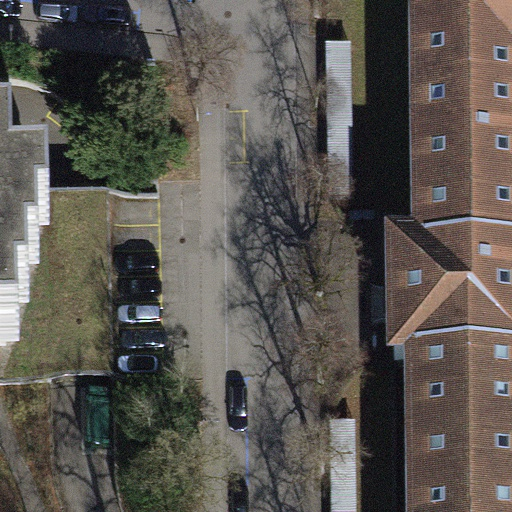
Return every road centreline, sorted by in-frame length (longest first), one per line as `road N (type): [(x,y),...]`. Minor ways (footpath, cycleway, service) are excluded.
road 1 (residential): [(268,511),(262,15)]
road 2 (residential): [(114,0),(262,15)]
